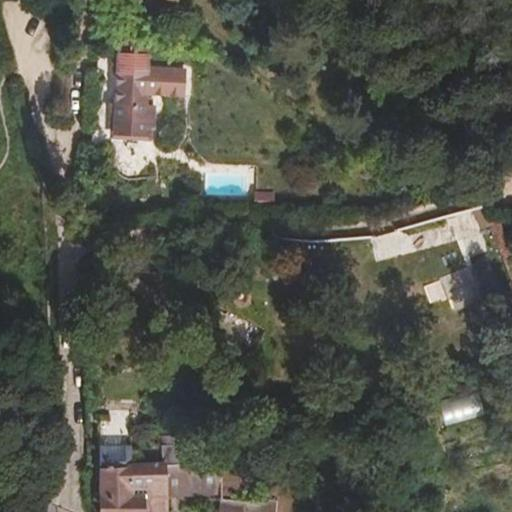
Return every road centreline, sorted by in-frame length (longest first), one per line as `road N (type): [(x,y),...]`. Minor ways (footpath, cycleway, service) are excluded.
road 1 (track): [(64,152),(49,144),(36,65),(14,0)]
road 2 (track): [(64,152),(74,141),(79,102),(83,0)]
